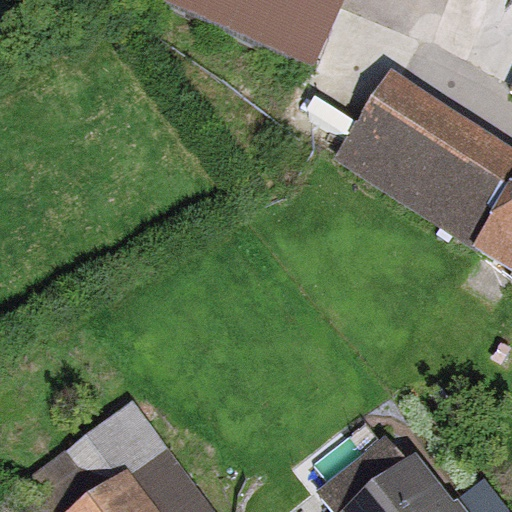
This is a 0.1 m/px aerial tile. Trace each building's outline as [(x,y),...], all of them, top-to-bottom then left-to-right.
[(180,0),(318,61),(345,0),(180,0)] [(511,0),(483,0),(486,61),(511,60),(511,0)] [(511,160),(389,84),(329,179),(511,292),(511,160)] [(0,495),(11,511),(205,511),(135,404),(0,491),(0,495)] [(444,511),(386,440),(301,509),(302,511),(444,511)]
